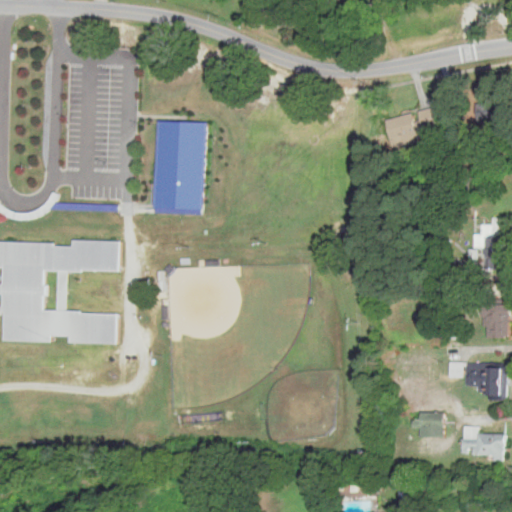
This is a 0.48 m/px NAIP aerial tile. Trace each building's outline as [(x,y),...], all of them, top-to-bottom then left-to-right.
[(480,122),(478,103),(506,100),(508,118),(480,122)] [(396,149),(446,135),(438,106),(420,111),(423,121),(417,122),(414,112),(387,120),(396,149)] [(160,122),(210,123),(208,216),(159,215),(160,122)] [(0,201),(2,203),(7,207),(13,210),(19,211),(24,213),(31,212),(37,210),(42,208),(47,204),(51,200),(55,192),(61,195),(57,203),(52,209),(45,214),(39,217),(32,220),(25,220),(17,219),(10,217),(2,212),(0,214),(0,201)] [(120,205),(119,211),(52,209),(57,203),(120,205)] [(494,216),(504,215),(505,269),(486,270),(485,246),(475,246),(475,232),(484,231),(484,224),(495,224),(494,216)] [(47,272),(46,291),(45,291),(5,290),(3,290),(4,285),(6,285),(6,268),(0,268),(0,242),(47,243),(47,272)] [(121,271),(122,243),(76,242),(76,247),(57,246),(57,243),(47,243),(47,272),(85,273),(85,271),(121,271)] [(463,281),(463,295),(443,296),(443,282),(463,281)] [(55,312),(44,312),(45,291),(5,290),(4,343),(54,343),(54,336),(55,312)] [(486,302),(511,302),(511,315),(511,336),(490,336),(491,323),(486,323),(486,302)] [(72,312),(55,312),(54,336),(72,337),(72,312)] [(121,314),(119,345),(71,343),(72,337),(72,312),(121,314)] [(468,361),(506,362),(509,363),(511,368),(510,395),(509,397),(505,399),(492,398),(492,393),(486,393),(486,391),(477,390),(478,385),(467,384),(468,361)] [(447,410),(447,436),(422,435),(423,426),(415,426),(415,419),(423,419),(423,410),(447,410)] [(464,453),(465,436),(480,437),(481,432),(508,433),(507,459),(497,459),(497,454),(464,453)]
